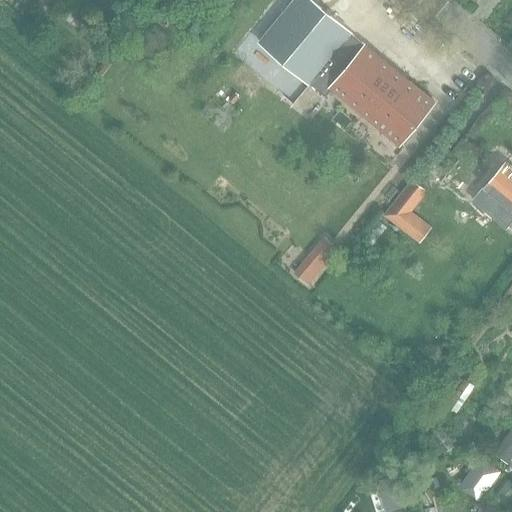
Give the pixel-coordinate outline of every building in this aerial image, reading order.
[(309,0),(293,0),(259,42),(308,83),(309,82),(335,104),(341,97),(398,144),(432,102),(309,0)] [(353,140),(369,153),(378,143),(361,130),(353,140)] [(372,152),(358,157),(364,172),(378,167),(372,152)] [(405,162),(391,180),(398,186),(412,168),(405,162)] [(485,188),(484,189),(511,212),(511,219),(508,225),(511,228),(511,168),(505,163),(485,188)] [(383,174),(369,186),(382,200),(395,189),(383,174)] [(410,180),(383,215),(397,226),(419,243),(430,228),(408,212),(424,191),(410,180)] [(371,246),(386,228),(376,220),(361,239),(371,246)] [(466,341),(480,322),(474,317),(460,336),(466,341)] [(473,346),(487,327),(480,322),(466,341),(473,346)] [(454,416),(474,386),(463,380),(443,409),(454,416)] [(412,420),(416,432),(427,429),(426,426),(431,424),(429,417),(425,418),(425,417),(412,420)] [(507,464),(511,457),(511,431),(494,455),(507,464)] [(472,470),(479,460),(468,453),(462,463),(472,470)] [(391,476),(374,481),(384,511),(400,507),(391,476)] [(450,486),(439,488),(442,504),(454,502),(450,486)]
